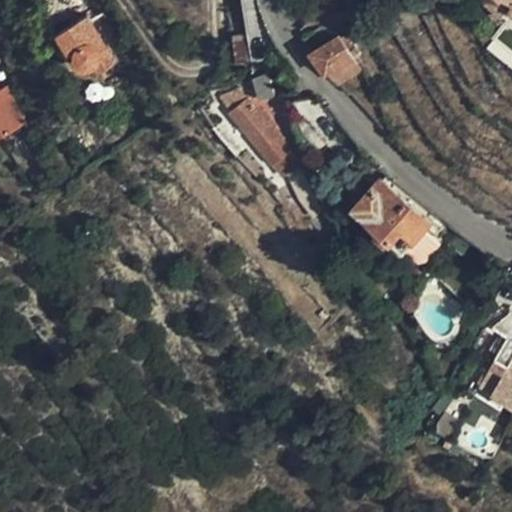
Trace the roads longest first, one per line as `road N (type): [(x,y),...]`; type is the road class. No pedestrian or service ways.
road 1 (residential): [(511,244),(449,205),(377,138),(292,36),(276,0)]
road 2 (track): [(217,0),(213,57),(190,68),(174,62),(130,0)]
